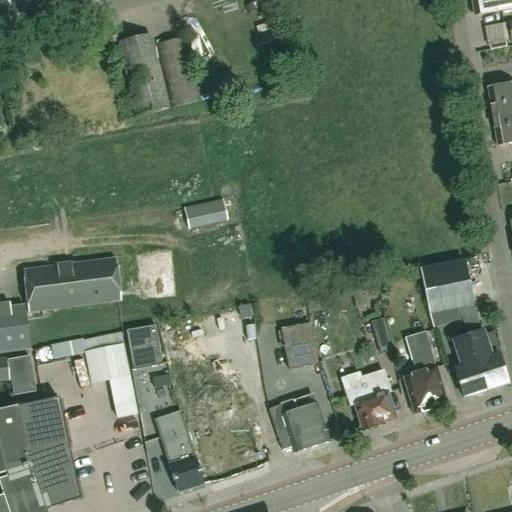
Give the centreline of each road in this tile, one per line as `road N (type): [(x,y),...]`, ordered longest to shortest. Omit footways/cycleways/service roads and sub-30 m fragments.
road 1 (unclassified): [(511,324),(451,0)]
road 2 (primary): [(511,425),(248,511)]
